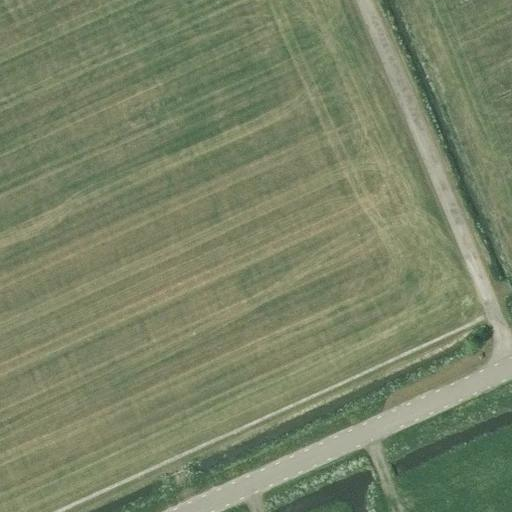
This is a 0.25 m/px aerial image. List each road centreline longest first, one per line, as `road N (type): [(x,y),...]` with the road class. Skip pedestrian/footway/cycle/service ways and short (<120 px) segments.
road 1 (unclassified): [(508,374),(352,0)]
road 2 (secondary): [(204,511),(508,374)]
